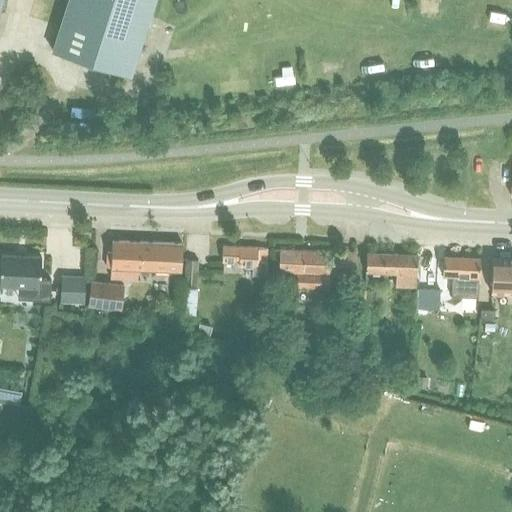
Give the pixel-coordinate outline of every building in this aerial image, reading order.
[(130,75),(154,0),(68,0),(52,50),(130,75)] [(107,251),(107,265),(111,265),(110,277),(127,278),(127,267),(137,267),(180,269),(181,242),(112,238),(111,251),(107,251)] [(222,246),(222,260),(234,262),(234,265),(252,266),(252,276),(266,277),(267,248),(222,246)] [(279,248),(278,270),(297,271),(296,286),(327,288),(328,272),(351,273),(353,252),(279,248)] [(394,284),(414,285),(417,254),(365,251),(364,270),(395,272),(394,284)] [(0,253),(0,285),(17,286),(18,286),(38,287),(37,298),(49,299),(49,280),(39,280),(40,255),(0,253)] [(478,275),(479,255),(444,254),(443,273),(451,273),(450,294),(477,296),(478,275)] [(510,292),(510,294),(511,293),(511,257),(491,256),(489,290),(510,292)] [(421,257),(420,282),(433,283),(434,258),(421,257)] [(195,284),(197,260),(185,258),(183,284),(195,284)] [(61,278),(60,302),(83,303),(84,279),(61,278)] [(89,281),(87,305),(120,309),(123,284),(89,281)] [(185,286),(183,313),(195,314),(197,287),(185,286)] [(438,306),(439,287),(416,286),(415,298),(426,298),(426,306),(438,306)] [(349,315),(362,316),(364,287),(351,287),(349,315)] [(166,304),(165,318),(175,319),(175,304),(166,304)] [(479,307),(479,316),(493,317),(493,308),(479,307)] [(198,323),(196,332),(209,335),(211,326),(198,323)] [(415,376),(414,387),(424,388),(425,377),(415,376)] [(0,387),(0,400),(17,404),(20,391),(0,387)] [(252,390),(250,400),(268,404),(270,394),(252,390)] [(38,421),(36,430),(47,433),(49,424),(38,421)]
